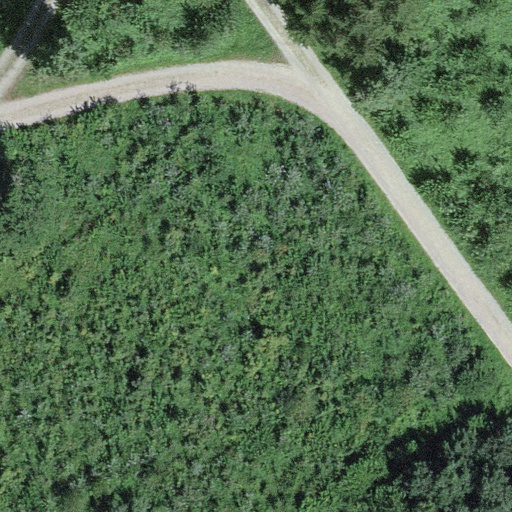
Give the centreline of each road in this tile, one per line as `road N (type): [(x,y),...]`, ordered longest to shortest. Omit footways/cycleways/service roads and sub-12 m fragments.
road 1 (track): [(511,342),(263,0)]
road 2 (track): [(0,115),(102,90),(325,85)]
